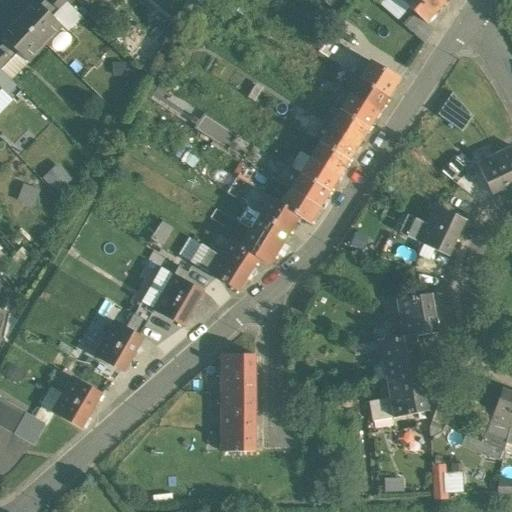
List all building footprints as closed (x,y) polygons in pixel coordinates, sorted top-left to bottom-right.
[(62,0),(45,0),(39,6),(53,18),(66,4),(62,0)] [(320,0),(335,12),(345,0),(320,0)] [(445,3),(441,0),(401,0),(426,23),(445,3)] [(39,6),(34,1),(17,19),(44,43),(61,25),(39,6)] [(44,43),(17,19),(0,36),(0,37),(5,42),(15,51),(26,61),(44,43)] [(5,42),(0,47),(0,67),(15,51),(5,42)] [(371,62),(351,50),(341,66),(360,79),(360,78),(371,62)] [(399,80),(371,62),(360,78),(360,79),(389,97),(399,80)] [(389,97),(360,79),(350,95),(379,113),(389,97)] [(465,130),(477,110),(452,94),(439,114),(465,130)] [(379,113),(350,95),(340,111),(369,129),(379,113)] [(369,129),(340,111),(330,127),(359,144),(369,129)] [(359,144),(330,127),(321,143),(349,160),(359,144)] [(349,160),(321,143),(311,159),(339,176),(349,160)] [(511,147),(495,156),(509,186),(511,184),(511,147)] [(495,156),(477,164),(491,195),(509,186),(495,156)] [(339,176),(311,159),(301,175),(330,192),(339,176)] [(59,192),(73,178),(59,164),(45,177),(59,192)] [(330,192),(301,175),(291,190),(320,208),(330,192)] [(251,186),(241,203),(252,209),(262,193),(251,186)] [(320,208),(291,190),(282,205),(282,206),(299,217),(299,218),(309,225),(320,208)] [(271,198),(262,193),(252,209),(261,215),(271,198)] [(434,206),(415,195),(405,212),(408,214),(408,215),(426,224),(434,206)] [(282,205),(271,198),(261,215),(289,233),(299,218),(299,217),(282,206),(282,205)] [(465,221),(434,206),(426,224),(456,239),(465,221)] [(289,233),(261,215),(251,231),(280,249),(289,233)] [(240,224),(231,240),(242,247),(251,231),(240,224)] [(456,239),(426,224),(417,242),(448,257),(456,239)] [(280,249),(251,231),(242,247),(241,247),(259,258),(258,259),(269,266),(280,249)] [(231,240),(220,257),(249,274),(258,259),(259,258),(241,247),(242,247),(231,240)] [(0,271),(1,272),(12,263),(0,250),(0,271)] [(249,274),(220,257),(210,274),(238,291),(249,274)] [(166,265),(164,264),(152,285),(152,286),(164,293),(174,276),(179,268),(168,261),(166,265)] [(174,276),(164,293),(193,309),(203,292),(174,276)] [(164,293),(152,286),(142,302),(154,310),(164,293)] [(193,309),(164,293),(154,310),(183,327),(193,309)] [(430,295),(397,300),(401,320),(434,314),(430,295)] [(434,314),(401,320),(404,338),(404,339),(414,337),(414,338),(437,334),(434,314)] [(143,339),(114,322),(104,339),(133,356),(143,339)] [(404,338),(380,342),(384,362),(417,356),(414,338),(414,337),(404,339),(404,338)] [(133,356),(104,339),(94,356),(123,373),(133,356)] [(254,356),(221,356),(221,375),(254,376),(254,356)] [(417,356),(384,362),(387,380),(420,374),(417,356)] [(420,374),(387,380),(390,398),(423,393),(420,374)] [(254,376),(221,375),(221,394),(255,394),(254,376)] [(471,379),(460,375),(452,397),(463,401),(471,379)] [(101,395),(72,378),(62,395),(91,412),(101,395)] [(471,379),(463,401),(473,405),(481,383),(471,379)] [(481,383),(473,405),(483,408),(491,387),(481,383)] [(502,391),(491,387),(483,408),(494,412),(502,391)] [(52,389),(42,406),(52,412),(62,395),(52,389)] [(511,421),(511,394),(502,391),(494,412),(490,422),(509,429),(511,421)] [(423,393),(390,398),(394,418),(427,412),(423,393)] [(255,394),(221,394),(221,413),(255,413),(255,394)] [(91,412),(62,395),(52,412),(81,429),(91,412)] [(373,422),(394,418),(390,398),(369,402),(373,422)] [(6,403),(0,414),(0,426),(4,429),(16,409),(6,403)] [(16,409),(4,429),(14,434),(25,414),(16,409)] [(255,413),(221,413),(221,432),(255,432),(255,413)] [(25,414),(14,434),(24,440),(35,420),(25,414)] [(35,420),(24,440),(34,445),(45,426),(35,420)] [(255,432),(221,432),(221,452),(229,452),(252,452),(255,452),(255,432)] [(252,452),(229,452),(229,461),(253,461),(252,452)] [(301,454),(291,454),(289,477),(301,476),(301,454)] [(434,464),(435,497),(466,496),(465,463),(434,464)]
